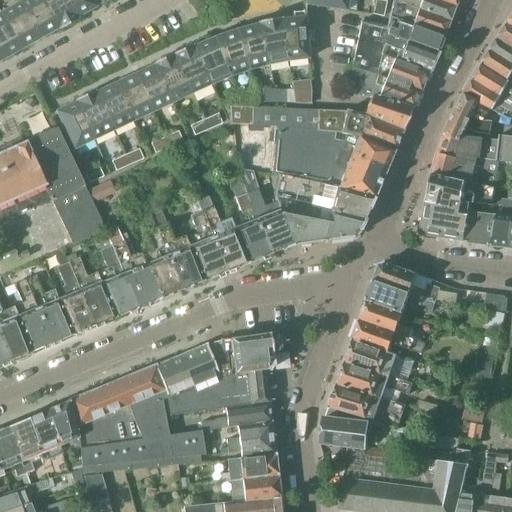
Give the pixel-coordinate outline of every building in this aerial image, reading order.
[(59,29),(42,0),(24,0),(19,3),(40,39),(58,29),(59,29)] [(78,18),(67,0),(42,0),(59,29),(58,29),(59,31),(79,20),(78,18)] [(67,0),(78,18),(97,7),(92,0),(67,0)] [(305,0),(305,5),(346,12),(348,0),(305,0)] [(383,17),(387,3),(376,0),(373,15),(383,17)] [(455,6),(438,0),(421,0),(419,0),(393,0),(393,2),(403,5),(449,21),(455,6)] [(449,21),(403,5),(393,2),(390,16),(412,24),(444,36),(449,21)] [(19,3),(0,14),(21,50),(40,39),(19,3)] [(0,14),(0,13),(0,56),(2,61),(21,50),(0,14)] [(385,35),(405,42),(438,54),(444,36),(412,24),(390,16),(387,29),(385,35)] [(304,18),(282,20),(281,21),(288,62),(308,60),(305,17),(304,17),(304,18)] [(281,21),(282,20),(282,18),(257,23),(258,25),(259,25),(268,66),(286,62),(288,62),(281,21)] [(385,35),(387,29),(360,22),(360,23),(361,24),(351,69),(377,75),(382,53),(394,58),(397,60),(405,42),(385,35)] [(511,26),(507,24),(498,38),(511,45),(511,26)] [(259,25),(258,25),(237,32),(249,71),(266,66),(268,66),(259,25)] [(249,71),(237,32),(215,40),(230,78),(249,71)] [(511,45),(498,38),(490,51),(511,64),(511,45)] [(215,40),(194,47),(193,47),(211,85),(230,78),(215,40)] [(438,54),(405,42),(397,60),(429,72),(438,54)] [(193,45),(173,55),(192,95),(211,85),(193,47),(194,47),(193,45)] [(511,64),(490,51),(482,65),(511,84),(511,64)] [(377,75),(386,80),(384,83),(419,95),(429,72),(397,60),(394,58),(382,53),(377,75)] [(192,95),(173,55),(152,64),(153,66),(154,66),(172,104),(192,95)] [(511,84),(482,65),(473,80),(511,103),(511,84)] [(154,66),(153,66),(135,75),(153,113),(172,104),(154,66)] [(153,113),(135,75),(115,84),(133,122),(153,113)] [(374,85),(382,89),(378,98),(371,98),(371,99),(372,100),(372,99),(393,103),(411,110),(411,111),(412,111),(419,95),(384,83),(386,80),(377,75),(374,85)] [(511,103),(473,80),(465,94),(480,102),(478,104),(490,111),(503,117),(505,114),(507,115),(509,112),(511,113),(511,103)] [(115,84),(96,93),(113,131),(133,122),(115,84)] [(235,90),(242,108),(251,108),(242,87),(235,90)] [(242,108),(235,90),(226,94),(231,107),(242,108)] [(273,103),(274,90),(261,90),(260,103),(273,103)] [(286,91),(274,90),(273,103),(286,104),(286,91)] [(96,93),(95,91),(74,101),(75,103),(76,102),(94,140),(113,131),(96,93)] [(311,105),(311,92),(298,92),(298,104),(311,105)] [(480,102),(465,94),(455,114),(470,121),(473,116),(484,121),(490,111),(478,104),(480,102)] [(393,103),(372,99),(372,100),(371,99),(364,115),(403,131),(406,123),(412,111),(411,111),(411,110),(393,103)] [(76,102),(75,103),(56,112),(74,150),(94,140),(76,102)] [(403,131),(364,115),(346,111),(346,113),(229,108),(231,126),(239,125),(276,128),(341,133),(358,137),(395,150),(403,131)] [(470,121),(455,114),(445,134),(444,136),(460,140),(462,136),(464,133),(490,136),(492,122),(484,121),(473,116),(470,121)] [(218,115),(204,121),(208,131),(222,124),(218,115)] [(208,131),(204,121),(190,127),(195,137),(208,131)] [(341,133),(276,128),(272,176),(277,176),(375,197),(387,169),(389,163),(380,160),(378,164),(341,151),(337,150),(341,133)] [(0,153),(0,205),(45,185),(72,244),(104,230),(92,204),(87,193),(87,192),(56,129),(0,153)] [(178,132),(164,138),(169,148),(183,142),(178,132)] [(358,137),(341,133),(337,150),(341,151),(378,164),(380,160),(389,163),(394,152),(395,150),(358,137)] [(511,136),(498,135),(498,141),(496,161),(499,162),(511,163),(511,136)] [(460,140),(444,136),(437,155),(439,155),(496,161),(498,141),(462,136),(460,140)] [(169,148),(164,138),(151,145),(155,154),(169,148)] [(139,150),(125,156),(129,166),(143,160),(139,150)] [(499,162),(496,161),(439,155),(433,175),(495,189),(499,162)] [(129,166),(125,156),(111,162),(116,172),(129,166)] [(99,168),(85,174),(89,184),(103,178),(99,168)] [(247,195),(258,190),(252,173),(240,178),(241,182),(247,195)] [(494,199),(495,189),(433,175),(428,194),(428,195),(426,203),(450,208),(451,201),(470,203),(493,206),(494,199)] [(277,176),(274,193),(365,218),(375,197),(277,176)] [(110,182),(87,193),(92,204),(115,193),(110,182)] [(247,195),(241,182),(231,186),(235,199),(247,195)] [(258,190),(247,195),(272,255),(293,246),(275,202),(264,206),(258,190)] [(358,235),(365,218),(274,193),(274,196),(275,202),(293,246),(331,241),(352,238),(358,235)] [(241,215),(230,220),(248,264),(272,255),(247,195),(235,199),(241,215)] [(212,207),(207,197),(197,201),(201,211),(212,207)] [(496,215),(492,244),(508,247),(511,220),(511,200),(508,200),(494,199),(493,206),(492,215),(496,215)] [(193,215),(201,212),(197,201),(188,204),(193,215)] [(464,241),(464,240),(470,203),(451,201),(450,208),(426,203),(421,235),(464,241)] [(493,206),(470,203),(464,240),(492,244),(496,215),(492,215),(493,206)] [(212,208),(201,212),(226,273),(248,264),(230,220),(219,224),(212,208)] [(201,212),(193,215),(189,216),(196,232),(184,236),(203,282),(226,273),(201,212)] [(155,228),(165,224),(161,213),(151,217),(151,218),(155,228)] [(155,228),(151,218),(141,222),(145,232),(155,228)] [(165,224),(155,228),(181,291),(203,282),(184,236),(174,241),(167,223),(165,224)] [(110,246),(127,239),(125,234),(120,237),(116,228),(105,233),(107,238),(110,246)] [(181,291),(155,228),(145,232),(144,233),(151,250),(140,255),(159,300),(181,291)] [(110,246),(107,238),(96,242),(100,250),(110,246)] [(127,239),(110,246),(128,289),(137,310),(159,300),(140,255),(135,258),(127,239)] [(105,268),(96,272),(116,318),(137,310),(128,289),(110,246),(100,250),(98,251),(105,268)] [(78,259),(67,263),(95,327),(116,318),(96,272),(85,276),(78,259)] [(95,327),(67,263),(56,268),(63,286),(53,289),(73,336),(95,327)] [(431,286),(434,280),(416,275),(386,263),(379,266),(374,281),(435,301),(456,302),(457,291),(438,289),(431,286)] [(73,336),(53,289),(44,293),(35,276),(25,281),(52,345),(73,336)] [(52,345),(25,281),(14,285),(20,303),(11,306),(15,317),(29,354),(52,345)] [(435,301),(374,281),(367,301),(402,313),(406,302),(432,310),(435,301)] [(484,309),(487,310),(506,314),(509,300),(504,295),(487,294),(484,309)] [(367,301),(360,320),(410,338),(412,330),(398,325),(402,313),(367,301)] [(5,321),(0,309),(0,337),(11,362),(29,354),(15,317),(5,321)] [(506,314),(487,310),(483,328),(503,332),(506,314)] [(360,320),(353,339),(388,352),(392,341),(396,342),(395,345),(408,349),(407,351),(421,355),(425,344),(410,338),(360,320)] [(206,344),(156,365),(167,397),(234,373),(239,373),(265,370),(269,370),(273,365),(272,353),(275,353),(280,348),(279,337),(273,333),(221,341),(206,344)] [(488,345),(487,348),(497,350),(499,338),(489,336),(488,341),(488,345)] [(0,366),(11,362),(0,337),(0,366)] [(388,352),(353,339),(345,362),(390,377),(394,363),(411,369),(414,362),(388,352)] [(478,358),(475,374),(490,377),(494,361),(478,358)] [(413,384),(407,382),(390,377),(345,362),(337,384),(382,399),(386,388),(409,395),(413,384)] [(167,397),(156,365),(70,401),(71,402),(69,403),(77,430),(82,464),(84,474),(200,463),(199,455),(204,455),(201,431),(169,435),(164,416),(161,399),(167,397)] [(234,373),(167,397),(161,399),(164,416),(224,408),(225,408),(268,403),(265,370),(239,373),(234,373)] [(382,399),(337,384),(329,408),(348,414),(347,417),(386,425),(398,427),(407,405),(382,399)] [(483,384),(480,398),(487,400),(490,385),(483,384)] [(69,402),(48,410),(59,447),(67,443),(75,467),(82,464),(77,430),(69,403),(69,402)] [(483,419),(485,407),(465,402),(462,419),(472,421),(482,424),(483,419)] [(270,421),(268,403),(225,408),(226,417),(215,418),(215,419),(200,422),(201,431),(237,426),(270,421)] [(416,410),(436,414),(437,407),(418,403),(416,410)] [(48,410),(29,418),(41,454),(43,462),(61,454),(59,447),(48,410)] [(385,427),(386,425),(347,417),(345,420),(325,417),(322,444),(348,448),(367,450),(368,440),(372,437),(372,433),(384,435),(385,427)] [(41,454),(29,418),(9,427),(25,474),(33,471),(29,459),(41,454)] [(270,421),(237,426),(238,438),(227,440),(228,447),(220,448),(221,454),(240,451),(241,458),(274,455),(270,421)] [(483,426),(471,424),(468,441),(479,443),(483,426)] [(25,474),(9,427),(0,430),(0,464),(2,470),(12,466),(16,477),(25,474)] [(392,428),(391,437),(405,439),(406,429),(392,428)] [(472,466),(468,465),(471,452),(458,450),(456,464),(422,460),(420,477),(368,471),(370,461),(387,463),(388,452),(367,450),(348,448),(340,510),(359,511),(457,511),(463,485),(466,474),(470,475),(472,466)] [(274,455),(241,458),(227,460),(228,473),(221,474),(222,483),(230,482),(276,476),(274,455)] [(508,464),(508,456),(497,455),(496,459),(497,460),(497,464),(508,464)] [(489,511),(495,475),(497,464),(497,460),(496,459),(487,458),(483,483),(477,482),(476,487),(472,511),(489,511)] [(0,470),(2,470),(0,464),(0,494),(10,492),(7,484),(0,487),(0,470)] [(83,484),(79,471),(70,474),(75,487),(83,484)] [(505,511),(507,499),(500,498),(502,476),(495,475),(489,511),(505,511)] [(279,498),(276,476),(230,482),(232,501),(279,498)] [(51,478),(10,492),(0,494),(0,511),(3,511),(32,504),(29,496),(54,487),(51,478)] [(189,489),(188,481),(180,482),(181,490),(189,489)] [(472,511),(476,487),(463,485),(457,511),(472,511)] [(280,511),(279,498),(232,501),(183,506),(184,511),(280,511)] [(32,504),(3,511),(58,511),(67,509),(63,501),(35,511),(32,504)]
